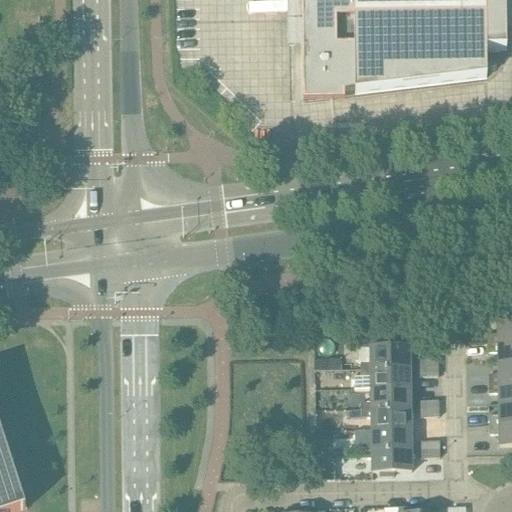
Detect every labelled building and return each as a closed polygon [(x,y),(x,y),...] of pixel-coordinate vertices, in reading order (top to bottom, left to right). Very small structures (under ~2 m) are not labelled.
[(511,0),(302,0),(304,101),(304,103),(345,103),(345,96),(487,79),(486,51),(506,51),(506,15),(511,14),(511,0)] [(487,336),(487,345),(511,345),(511,323),(497,324),(497,336),(487,336)] [(511,365),(511,345),(487,345),(487,355),(497,355),(497,366),(511,365)] [(360,364),(360,372),(410,371),(409,350),(370,350),(370,364),(360,364)] [(323,356),(315,356),(316,369),(324,369),(323,356)] [(340,358),(328,359),(328,372),(341,371),(340,358)] [(418,371),(438,370),(437,362),(418,362),(418,371)] [(488,386),(511,385),(511,365),(497,366),(498,377),(488,377),(488,386)] [(438,370),(418,371),(418,379),(438,379),(438,370)] [(370,392),(410,391),(410,371),(360,372),(360,379),(354,379),(354,392),(370,392)] [(511,406),(511,385),(488,386),(488,396),(498,396),(498,407),(511,406)] [(361,405),(361,413),(410,412),(410,391),(370,392),(371,405),(361,405)] [(418,403),(418,411),(438,411),(438,403),(418,403)] [(511,426),(511,406),(498,407),(498,418),(488,418),(488,427),(511,426)] [(438,419),(438,411),(418,411),(419,420),(438,419)] [(371,433),(411,432),(410,412),(361,413),(361,420),(371,420),(371,433)] [(511,448),(511,426),(488,427),(489,437),(499,437),(499,449),(511,448)] [(0,511),(24,511),(27,511),(0,428),(0,511)] [(361,453),(411,452),(411,432),(371,433),(355,433),(355,453),(361,453)] [(419,444),(419,452),(439,452),(439,443),(419,444)] [(411,452),(361,453),(361,461),(371,461),(372,475),(380,475),(380,480),(394,479),(393,474),(411,474),(411,452)] [(439,452),(419,452),(419,461),(439,460),(439,452)] [(334,482),(334,454),(316,454),(316,482),(334,482)]
